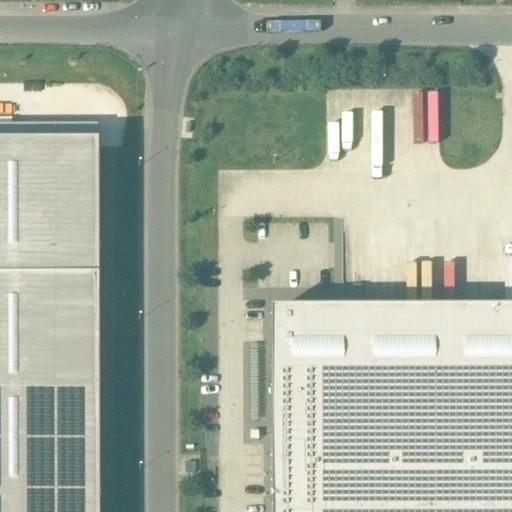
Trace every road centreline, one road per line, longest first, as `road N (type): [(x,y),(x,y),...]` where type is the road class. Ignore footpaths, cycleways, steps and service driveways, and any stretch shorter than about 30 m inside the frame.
road 1 (unclassified): [(178,31),(160,169),(161,511)]
road 2 (unclassified): [(178,31),(511,33)]
road 3 (unclassified): [(0,31),(178,31)]
